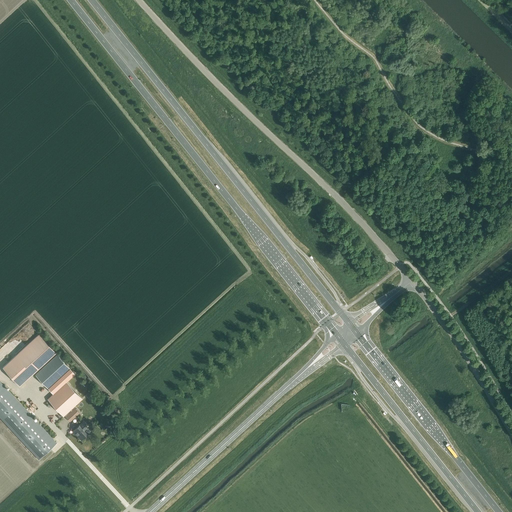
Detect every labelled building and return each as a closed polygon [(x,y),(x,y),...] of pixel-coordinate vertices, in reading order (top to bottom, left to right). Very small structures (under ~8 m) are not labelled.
[(247,222),(244,219),(243,220),(232,207),(229,209),(243,225),(247,222)] [(38,334),(2,367),(19,386),(55,353),(38,334)] [(57,354),(35,374),(36,375),(53,394),(66,382),(75,374),(57,354)] [(0,417),(39,459),(56,443),(0,381),(0,417)] [(53,394),(48,399),(63,416),(67,412),(72,418),(79,412),(73,406),(82,399),(78,394),(66,382),(53,394)] [(88,434),(85,431),(89,428),(82,421),(72,431),(81,440),(85,437),(86,439),(89,437),(89,436),(88,435),(88,434)]
